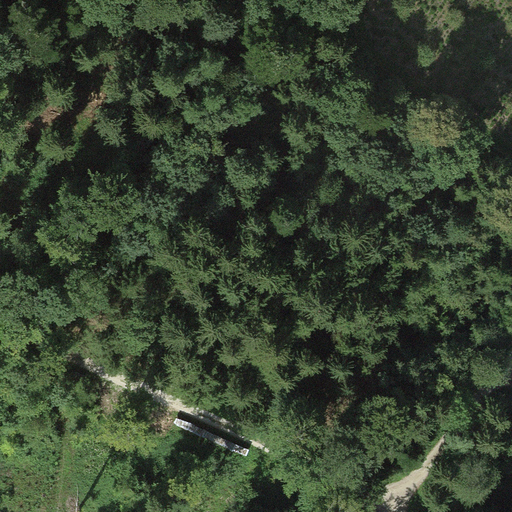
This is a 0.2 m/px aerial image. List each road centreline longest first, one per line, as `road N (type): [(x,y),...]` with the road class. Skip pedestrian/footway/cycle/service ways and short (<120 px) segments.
road 1 (track): [(0,319),(394,511)]
road 2 (track): [(394,511),(511,358)]
